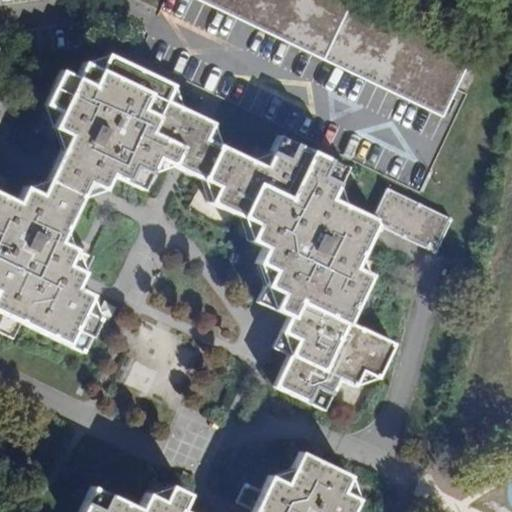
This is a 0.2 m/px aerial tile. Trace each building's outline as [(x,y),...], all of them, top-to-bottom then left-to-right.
[(378,0),(190,0),(440,117),(443,119),(477,46),(378,0)] [(172,87),(106,55),(98,70),(81,62),(74,76),(61,71),(45,105),(57,110),(51,124),(65,131),(36,192),(21,185),(14,201),(0,194),(0,313),(1,314),(0,315),(0,333),(13,339),(20,323),(83,353),(98,320),(82,313),(89,298),(75,291),(42,274),(58,241),(86,182),(102,190),(109,174),(139,187),(153,157),(212,186),(205,201),(252,223),(245,239),(259,245),(251,261),(267,269),(297,283),(289,299),(267,346),(282,354),(267,384),(315,407),(330,377),(345,384),(352,370),(367,376),(383,342),(335,319),(350,287),(334,279),(341,264),(365,216),(332,201),(347,169),(281,138),(266,170),(205,140),(211,124),(165,101),(172,87)] [(444,215),(379,184),(365,216),(430,247),(444,215)] [(42,274),(75,291),(91,256),(58,241),(42,274)] [(334,279),(350,287),(357,271),(341,264),(334,279)] [(267,269),(259,285),(289,299),(297,283),(267,269)] [(338,492),(348,473),(301,450),(286,482),(271,475),(263,491),(250,484),(240,503),(255,510),(253,511),(184,511),(179,509),(186,495),(166,485),(158,500),(144,493),(138,508),(92,486),(79,511),(350,511),(356,501),(338,492)]
